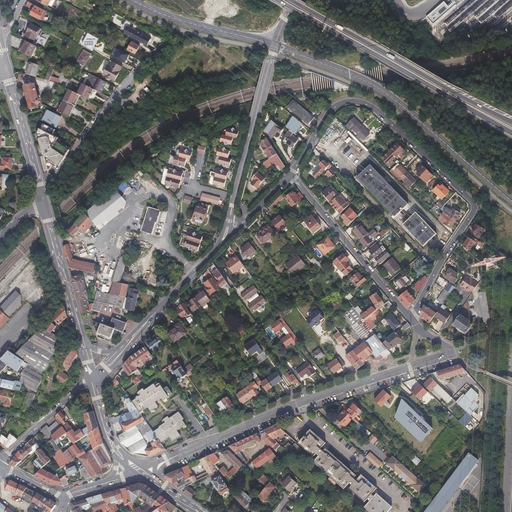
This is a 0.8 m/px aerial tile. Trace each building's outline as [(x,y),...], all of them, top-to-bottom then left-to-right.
[(452,0),(454,2),(449,6),(445,2),(427,16),(433,23),(462,0),(461,0),(452,0)] [(27,1),(26,4),(33,8),(30,14),(39,19),(43,10),(27,1)] [(116,14),(113,21),(120,25),(123,17),(116,14)] [(108,25),(103,23),(100,29),(105,32),(108,25)] [(134,30),(136,27),(128,23),(126,26),(125,30),(123,33),(132,38),(133,36),(143,40),(147,43),(150,38),(134,30)] [(25,36),(23,40),(24,40),(33,44),(34,41),(36,37),(35,36),(39,29),(30,24),(24,36),(25,36)] [(98,39),(88,33),(81,45),(91,51),(98,39)] [(38,37),(36,37),(34,41),(42,45),(45,39),(38,36),(38,37)] [(138,45),(140,42),(132,38),(126,49),(134,53),(138,46),(138,45)] [(24,40),(18,51),(31,57),(37,47),(33,44),(24,40)] [(129,55),(118,50),(114,58),(125,63),(127,60),(126,60),(127,58),(127,59),(129,55)] [(85,67),(91,55),(83,51),(77,62),(84,66),(85,67)] [(29,61),(25,74),(36,77),(39,65),(29,61)] [(114,81),(122,67),(111,61),(103,75),(114,81)] [(51,67),(50,66),(45,80),(49,81),(54,68),(51,67)] [(97,90),(102,92),(107,82),(92,74),(86,85),(94,89),(97,90)] [(50,93),(55,83),(52,82),(50,86),(46,84),(43,90),(46,91),(50,93)] [(80,95),(89,99),(91,95),(93,92),(94,89),(86,85),(83,83),(78,94),(80,95)] [(34,84),(24,86),(30,109),(38,107),(37,103),(39,103),(34,84)] [(64,101),(75,106),(80,95),(78,94),(73,92),(70,90),(64,101)] [(69,118),(75,106),(64,101),(58,112),(69,118)] [(315,118),(295,102),(293,101),(291,104),(287,108),(308,125),(315,118)] [(48,111),(43,121),(52,126),(56,128),(61,118),(48,111)] [(295,134),(302,124),(294,117),(286,128),(289,130),(292,132),(294,134),(295,134)] [(263,127),(265,130),(272,121),(270,119),(263,127)] [(354,119),(346,127),(348,129),(349,129),(351,132),(353,130),(355,132),(356,133),(359,130),(356,127),(360,124),(354,119)] [(265,130),(271,139),(277,131),(280,134),(283,130),(279,127),(278,125),(275,123),(272,121),(265,130)] [(36,132),(42,154),(44,157),(53,163),(57,166),(68,149),(55,140),(57,137),(51,135),(54,129),(42,123),(36,132)] [(370,134),(361,125),(360,124),(356,127),(359,130),(356,133),(358,135),(357,137),(360,140),(361,138),(364,141),(370,134)] [(237,139),(239,131),(235,130),(234,128),(232,129),(227,128),(225,136),(221,135),(219,142),(223,143),(225,146),(227,144),(231,145),(233,138),(237,139)] [(287,132),(284,137),(288,139),(288,140),(287,143),(293,148),(298,140),(292,135),(294,134),(292,132),(289,130),(288,131),(287,132)] [(277,154),(266,139),(262,141),(261,145),(263,147),(262,148),(270,159),(277,154)] [(397,144),(389,152),(388,153),(391,156),(394,153),(397,156),(397,155),(399,157),(399,158),(401,160),(405,156),(401,152),(403,150),(397,144)] [(205,148),(198,146),(196,153),(204,155),(205,148)] [(228,159),(229,151),(226,150),(224,148),(222,149),(218,148),(216,156),(220,157),(218,164),(222,165),(223,168),(226,166),(229,167),(231,160),(228,159)] [(180,150),(178,157),(174,156),(172,164),(176,165),(177,167),(178,167),(180,166),(184,167),(186,159),(190,160),(192,153),(188,152),(187,150),(182,149),(180,150)] [(316,149),(313,153),(318,158),(321,155),(317,150),(316,149)] [(393,161),(395,158),(397,156),(394,153),(391,156),(388,153),(381,160),(385,163),(389,168),(394,162),(393,161)] [(279,171),(285,167),(277,154),(270,159),(262,164),(266,169),(272,166),(270,163),(274,160),(278,166),(276,167),(279,171)] [(48,172),(53,163),(44,157),(48,172)] [(0,169),(11,169),(11,158),(2,158),(1,163),(0,162),(0,169)] [(327,169),(329,170),(333,167),(328,163),(327,164),(324,161),(320,165),(321,167),(313,174),(317,178),(327,169)] [(429,242),(432,239),(437,235),(416,213),(410,219),(402,211),(409,205),(371,165),(358,178),(395,218),(400,213),(407,221),(403,226),(423,247),(429,242)] [(392,169),(390,171),(397,179),(400,176),(402,179),(403,180),(406,177),(403,174),(406,171),(404,169),(400,165),(394,171),(392,169)] [(420,177),(427,170),(421,165),(417,170),(419,172),(417,174),(420,177)] [(182,177),(183,174),(176,172),(175,170),(173,171),(168,170),(165,185),(169,186),(170,189),(173,187),(179,189),(180,186),(182,186),(184,178),(182,177)] [(224,188),(228,173),(224,172),(223,170),(220,171),(216,170),(212,185),(216,186),(218,189),(221,187),(224,188)] [(433,176),(427,170),(420,177),(426,183),(433,176)] [(256,189),(265,179),(256,171),(253,174),(254,175),(252,178),(251,179),(251,180),(251,181),(252,181),(252,182),(250,184),(256,189)] [(402,184),(409,191),(411,188),(410,187),(416,182),(406,171),(403,174),(406,177),(403,180),(405,182),(402,184)] [(9,174),(2,174),(1,178),(0,177),(0,186),(7,187),(9,174)] [(434,189),(443,198),(448,192),(444,189),(446,188),(445,188),(442,185),(440,187),(438,185),(434,189)] [(338,197),(329,187),(322,193),(326,197),(325,198),(329,204),(338,197)] [(350,188),(358,197),(360,195),(352,187),(350,188)] [(125,202),(118,192),(104,202),(88,215),(95,225),(125,202)] [(299,198),(296,194),(295,195),(292,193),(284,199),(291,208),(299,201),(298,199),(299,198)] [(201,199),(219,204),(220,198),(202,194),(201,199)] [(184,201),(191,204),(193,197),(186,195),(184,201)] [(281,195),(271,205),(272,206),(278,201),(278,202),(283,197),(281,196),(281,195)] [(339,215),(349,206),(346,203),(347,202),(340,196),(329,204),(336,212),(337,212),(339,215)] [(202,225),(209,205),(200,202),(193,222),(202,225)] [(446,215),(456,221),(460,214),(453,209),(452,212),(447,209),(446,208),(451,203),(449,202),(441,210),(446,215)] [(157,223),(161,211),(148,207),(141,231),(152,235),(156,223),(157,223)] [(347,227),(358,217),(350,209),(340,217),(344,222),(342,223),(347,227)] [(92,223),(84,215),(68,231),(72,235),(78,229),(83,233),(92,223)] [(451,229),(456,221),(446,215),(444,218),(446,220),(444,224),(451,229)] [(280,216),(271,223),(279,232),(287,225),(280,216)] [(321,227),(312,216),(305,222),(314,233),(321,227)] [(258,236),(264,243),(276,234),(268,225),(263,228),(265,230),(258,236)] [(367,235),(368,234),(360,225),(352,231),(361,241),(367,235)] [(379,234),(382,237),(392,229),(389,225),(379,234)] [(476,235),(479,237),(484,230),(477,225),(472,232),(476,235)] [(197,250),(202,236),(199,235),(198,233),(195,234),(189,232),(184,246),(190,248),(191,251),(194,249),(197,250)] [(361,241),(359,242),(365,248),(372,241),(367,235),(361,241)] [(478,245),(482,248),(484,245),(481,242),(471,236),(470,239),(469,238),(463,246),(467,249),(469,250),(470,251),(475,243),(478,245)] [(328,237),(318,245),(325,254),(335,246),(328,237)] [(129,248),(132,241),(126,238),(124,246),(129,248)] [(249,243),(241,249),(247,257),(255,250),(249,243)] [(68,245),(63,246),(68,267),(87,271),(94,273),(96,264),(72,259),(68,245)] [(384,254),(377,245),(369,252),(375,259),(380,255),(381,256),(384,254)] [(112,282),(109,293),(115,295),(122,274),(128,252),(122,250),(114,275),(113,280),(112,282)] [(285,264),(293,274),(305,264),(297,254),(285,264)] [(349,261),(343,254),(333,262),(342,273),(350,267),(347,263),(349,261)] [(233,274),(244,267),(236,256),(232,259),(233,260),(230,263),(226,265),(233,274)] [(321,266),(314,257),(311,260),(318,268),(321,266)] [(392,258),(384,265),(392,275),(400,268),(392,258)] [(214,263),(209,268),(213,272),(214,272),(215,274),(213,275),(215,277),(216,276),(224,286),(226,285),(228,283),(214,263)] [(457,274),(450,269),(446,274),(448,275),(446,277),(452,282),(457,274)] [(93,279),(94,273),(87,271),(86,278),(93,279)] [(362,277),(358,273),(352,278),(358,286),(366,280),(363,276),(362,277)] [(403,274),(393,282),(401,291),(410,284),(403,274)] [(331,284),(324,275),(321,278),(327,287),(331,284)] [(80,276),(71,278),(81,313),(89,311),(91,311),(91,310),(93,303),(87,305),(85,296),(87,295),(83,277),(80,276)] [(427,278),(425,276),(414,285),(420,292),(427,278)] [(479,284),(467,276),(460,286),(469,292),(470,290),(473,292),(479,284)] [(212,294),(221,288),(213,278),(205,284),(209,289),(207,290),(209,293),(211,292),(212,294)] [(401,291),(393,282),(392,283),(400,292),(401,291)] [(443,304),(444,303),(455,287),(450,283),(438,301),(443,304)] [(254,286),(249,290),(249,291),(246,293),(246,292),(241,295),(244,301),(250,297),(252,295),(258,292),(254,286)] [(125,297),(123,307),(134,310),(137,295),(139,296),(140,290),(131,288),(129,293),(132,294),(131,297),(125,296),(125,297)] [(96,290),(94,300),(99,302),(117,306),(116,311),(121,313),(123,307),(125,297),(115,295),(109,293),(96,290)] [(20,295),(16,291),(0,307),(0,325),(20,305),(20,295)] [(208,297),(204,291),(196,297),(204,309),(208,306),(207,303),(208,302),(211,301),(208,297)] [(415,300),(407,291),(399,298),(406,307),(415,300)] [(375,306),(378,309),(383,305),(385,304),(376,293),(370,298),(376,305),(375,306)] [(483,325),(490,324),(485,293),(479,294),(483,325)] [(259,298),(256,300),(254,302),(251,304),(248,306),(253,313),(267,303),(262,296),(259,298)] [(184,304),(180,297),(176,301),(180,306),(179,307),(176,309),(183,319),(190,314),(184,304)] [(201,307),(195,298),(191,301),(191,302),(188,304),(194,312),(201,307)] [(300,303),(297,299),(279,313),(282,317),(300,303)] [(386,309),(393,304),(389,300),(385,304),(383,305),(386,309)] [(67,317),(63,302),(59,310),(53,317),(60,324),(67,317)] [(421,317),(430,323),(435,316),(438,311),(429,305),(427,307),(424,305),(421,317)] [(362,312),(358,306),(355,308),(360,315),(364,312),(363,311),(362,312)] [(373,307),(361,317),(364,321),(376,311),(373,307)] [(440,308),(438,311),(435,316),(445,323),(451,315),(444,311),(440,308)] [(314,328),(325,317),(317,309),(306,319),(314,328)] [(386,357),(390,354),(389,352),(382,344),(379,339),(371,330),(364,321),(361,317),(355,309),(344,318),(362,340),(364,343),(359,347),(357,344),(352,348),(354,351),(363,362),(366,359),(365,358),(371,353),(373,354),(376,358),(380,355),(382,356),(386,357)] [(374,327),(376,325),(375,323),(373,324),(371,322),(379,315),(376,311),(364,321),(371,330),(374,327)] [(393,313),(382,320),(385,324),(388,322),(394,330),(401,325),(393,313)] [(466,334),(473,325),(460,315),(453,325),(466,334)] [(287,347),(292,342),(298,339),(282,318),(271,326),(276,333),(282,329),(287,335),(281,340),(287,347)] [(50,319),(47,322),(14,354),(45,372),(36,393),(37,394),(43,379),(59,343),(63,333),(58,331),(57,334),(49,330),(51,330),(57,325),(50,319)] [(114,344),(124,334),(122,334),(121,333),(125,325),(112,319),(108,327),(96,322),(94,327),(96,336),(114,344)] [(344,339),(345,339),(350,336),(348,332),(338,319),(332,323),(334,325),(344,339)] [(187,334),(179,322),(175,325),(176,327),(168,333),(174,342),(187,334)] [(405,331),(411,326),(407,322),(402,327),(405,331)] [(243,324),(237,329),(240,333),(246,329),(243,324)] [(334,325),(323,334),(334,347),(344,339),(334,325)] [(158,333),(154,326),(151,330),(155,336),(146,342),(151,348),(161,341),(157,334),(158,333)] [(374,327),(371,330),(379,339),(381,337),(382,337),(374,327)] [(345,339),(352,348),(357,344),(348,332),(350,336),(345,339)] [(382,344),(389,352),(403,341),(396,332),(382,344)] [(256,339),(245,345),(251,356),(258,352),(260,354),(263,352),(256,339)] [(77,354),(75,344),(64,363),(70,366),(77,354)] [(139,351),(130,358),(136,367),(153,356),(146,346),(139,351)] [(324,355),(320,349),(313,355),(318,361),(324,355)] [(45,372),(14,354),(8,351),(0,359),(0,372),(7,365),(17,372),(15,382),(0,379),(0,378),(0,385),(1,386),(14,389),(29,393),(23,407),(30,410),(37,394),(36,393),(45,372)] [(357,369),(364,364),(363,362),(354,351),(347,356),(357,369)] [(208,359),(206,356),(196,362),(198,366),(208,359)] [(342,367),(347,364),(340,356),(328,365),(329,365),(327,366),(328,369),(330,367),(334,373),(337,371),(339,373),(344,370),(342,367)] [(136,367),(130,358),(123,367),(129,375),(138,370),(136,367)] [(183,369),(177,360),(173,362),(176,365),(173,367),(175,369),(171,371),(174,374),(175,373),(179,378),(178,379),(178,380),(179,382),(180,382),(181,381),(182,379),(181,378),(187,375),(186,374),(183,369)] [(310,377),(317,372),(309,361),(296,371),(301,377),(307,373),(310,377)] [(192,366),(190,364),(183,369),(186,374),(194,369),(192,366)] [(441,380),(466,372),(459,365),(435,373),(441,380)] [(64,384),(69,376),(60,371),(57,376),(55,379),(64,384)] [(150,388),(167,376),(164,373),(163,371),(146,382),(150,388)] [(267,391),(272,387),(267,380),(262,383),(254,371),(250,373),(258,385),(261,384),(267,391)] [(144,379),(141,374),(132,380),(135,384),(144,379)] [(114,387),(123,381),(117,375),(111,382),(111,383),(114,387)] [(296,387),(301,384),(294,375),(288,379),(287,379),(291,384),(293,383),(296,387)] [(158,400),(175,388),(167,376),(150,388),(158,400)] [(267,380),(272,387),(277,384),(272,377),(267,380)] [(452,398),(430,377),(423,385),(430,391),(432,388),(434,390),(433,390),(447,403),(452,398)] [(148,424),(166,412),(158,400),(150,388),(146,382),(144,379),(135,384),(125,391),(130,398),(138,410),(146,421),(148,424)] [(244,389),(251,398),(254,396),(255,396),(259,394),(255,389),(257,387),(255,382),(244,389)] [(412,392),(421,400),(423,398),(425,399),(430,394),(419,384),(412,392)] [(13,393),(14,389),(1,386),(0,387),(0,398),(2,399),(5,400),(5,402),(5,404),(11,406),(14,393),(13,393)] [(398,392),(391,387),(386,392),(393,398),(398,392)] [(175,406),(172,401),(169,397),(177,392),(175,388),(158,400),(166,412),(175,406)] [(473,418),(474,419),(475,418),(473,416),(475,413),(474,411),(478,407),(473,401),(479,395),(472,388),(465,396),(463,394),(456,402),(462,408),(466,412),(473,418)] [(243,404),(251,398),(244,389),(236,395),(243,404)] [(386,392),(384,390),(374,400),(380,405),(381,407),(386,401),(394,408),(397,405),(399,403),(393,398),(386,392)] [(172,401),(180,395),(177,392),(169,397),(172,401)] [(216,404),(223,413),(228,410),(229,410),(234,407),(227,397),(216,404)] [(258,408),(253,401),(249,404),(253,410),(258,408)] [(411,418),(413,416),(399,403),(397,405),(411,418)] [(209,415),(213,413),(206,404),(203,406),(209,415)] [(354,419),(361,411),(354,404),(347,412),(354,419)] [(240,416),(245,413),(241,406),(236,409),(240,416)] [(116,435),(117,436),(146,421),(138,410),(130,412),(111,418),(113,424),(119,423),(123,429),(121,430),(119,429),(115,430),(116,435)] [(366,430),(354,419),(347,412),(344,410),(336,420),(344,427),(351,419),(357,424),(355,426),(357,427),(355,429),(362,435),(366,430)] [(88,426),(82,430),(86,436),(89,434),(98,428),(93,411),(85,414),(88,426)] [(61,412),(56,416),(61,422),(66,417),(61,412)] [(458,421),(465,427),(473,418),(466,412),(464,415),(458,421)] [(171,418),(179,430),(180,429),(185,425),(182,420),(183,419),(178,413),(171,418)] [(411,433),(420,423),(413,416),(411,418),(403,427),(411,433)] [(177,431),(179,430),(171,418),(169,419),(168,417),(164,420),(166,423),(159,427),(160,428),(153,432),(161,443),(170,437),(173,442),(181,436),(177,431)] [(41,430),(50,438),(52,436),(62,427),(57,421),(50,427),(47,425),(41,430)] [(149,456),(165,450),(161,443),(153,432),(148,424),(146,421),(117,436),(122,444),(131,454),(148,456),(145,450),(148,446),(147,443),(151,441),(154,447),(147,451),(149,456)] [(62,427),(52,436),(53,438),(56,441),(67,433),(75,445),(75,444),(86,436),(82,430),(81,429),(76,433),(69,424),(65,426),(64,425),(63,426),(62,427)] [(286,433),(277,425),(264,431),(273,439),(275,438),(286,433)] [(94,450),(104,444),(98,428),(89,434),(94,450)] [(273,439),(264,431),(260,433),(267,446),(269,444),(271,447),(277,443),(273,439)] [(0,433),(0,441),(1,443),(0,444),(5,449),(8,448),(17,439),(10,432),(6,437),(5,437),(0,433)] [(369,511),(386,511),(389,509),(375,495),(373,497),(371,495),(374,491),(359,477),(355,482),(353,480),(354,478),(324,452),(323,453),(321,450),(325,446),(309,432),(300,443),(315,456),(317,455),(319,457),(315,462),(345,489),(349,485),(351,487),(349,489),(364,503),(366,501),(368,502),(364,507),(369,511)] [(86,436),(75,444),(80,451),(84,450),(86,454),(94,450),(89,434),(86,436)] [(260,442),(257,434),(225,448),(227,450),(243,465),(244,465),(244,466),(247,463),(244,460),(245,459),(239,452),(260,442)] [(374,444),(378,440),(372,435),(368,439),(374,444)] [(25,448),(30,454),(33,451),(32,449),(37,444),(38,443),(34,438),(26,445),(27,446),(25,448)] [(53,438),(50,440),(57,450),(60,447),(56,441),(53,438)] [(30,454),(32,455),(40,448),(37,444),(32,449),(33,451),(30,454)] [(75,444),(75,445),(63,453),(70,463),(80,458),(86,454),(84,450),(80,451),(75,444)] [(94,450),(86,454),(80,458),(86,468),(91,478),(106,473),(110,470),(112,465),(112,459),(104,444),(94,450)] [(295,459),(303,451),(297,445),(294,448),(290,445),(285,450),(295,459)] [(20,452),(25,458),(30,454),(25,448),(20,452)] [(41,449),(36,453),(40,457),(47,465),(51,461),(49,459),(41,449)] [(54,455),(54,456),(63,468),(64,467),(70,463),(63,453),(61,449),(54,455)] [(275,455),(270,449),(252,462),(257,469),(270,459),(275,455)] [(243,465),(227,450),(221,454),(234,466),(229,471),(224,466),(219,470),(219,471),(223,475),(225,477),(227,475),(230,479),(239,470),(243,465)] [(16,467),(25,458),(20,452),(19,451),(15,457),(10,464),(16,467)] [(383,463),(370,452),(366,457),(378,468),(383,463)] [(439,511),(478,460),(469,453),(425,511),(439,511)] [(220,461),(213,454),(207,457),(215,465),(220,461)] [(426,485),(393,456),(387,463),(420,492),(426,485)] [(421,461),(416,456),(412,461),(417,466),(421,461)] [(34,463),(41,470),(42,469),(47,465),(40,457),(38,459),(34,463)] [(215,465),(207,457),(199,460),(208,473),(195,478),(195,477),(193,477),(192,477),(189,478),(192,484),(209,475),(219,471),(219,470),(215,465)] [(189,478),(192,477),(186,466),(165,475),(164,478),(180,490),(187,486),(192,484),(189,478)] [(76,467),(66,471),(69,477),(78,473),(76,467)] [(87,478),(87,479),(91,478),(86,468),(81,471),(83,474),(82,474),(82,475),(83,476),(84,476),(85,478),(87,478)] [(41,470),(34,476),(50,485),(63,487),(61,480),(58,474),(55,476),(42,469),(41,470)] [(221,477),(223,475),(219,471),(209,475),(213,481),(212,482),(221,495),(229,490),(221,477)] [(261,478),(259,480),(266,487),(270,482),(271,481),(264,475),(261,478)] [(61,480),(63,487),(68,485),(68,484),(70,483),(69,481),(69,480),(69,478),(67,479),(66,476),(64,477),(64,478),(61,480)] [(290,492),(297,484),(289,476),(282,484),(290,492)] [(15,494),(20,485),(10,480),(5,486),(7,486),(5,489),(15,494)] [(270,482),(266,487),(258,496),(264,501),(275,487),(270,482)] [(120,489),(123,499),(125,506),(132,502),(132,503),(134,503),(139,497),(140,498),(148,487),(145,484),(140,484),(126,488),(127,489),(120,489)] [(21,496),(27,487),(20,485),(15,494),(18,495),(18,496),(21,497),(21,496)] [(32,502),(37,493),(27,487),(21,496),(32,502)] [(153,505),(160,496),(148,487),(140,498),(146,503),(134,511),(153,511),(156,510),(151,507),(153,505)] [(184,493),(191,498),(195,492),(188,487),(184,493)] [(232,495),(245,508),(249,504),(253,499),(247,494),(245,496),(246,498),(245,499),(242,496),(242,495),(240,493),(243,490),(240,488),(232,495)] [(102,495),(105,500),(111,510),(111,511),(112,511),(118,509),(114,502),(123,499),(120,489),(102,495)] [(37,505),(42,497),(37,493),(32,502),(37,505)] [(332,511),(341,501),(334,495),(331,499),(335,502),(330,508),(332,511)] [(42,508),(48,500),(42,497),(37,505),(42,508)] [(107,511),(111,510),(105,500),(96,502),(93,497),(87,499),(90,504),(92,508),(94,511),(107,511)] [(90,504),(87,499),(71,504),(70,508),(73,511),(81,511),(83,510),(81,507),(90,504)] [(51,511),(56,505),(48,500),(42,508),(39,511),(51,511)] [(168,511),(176,507),(168,502),(158,508),(156,510),(153,511),(168,511)]
